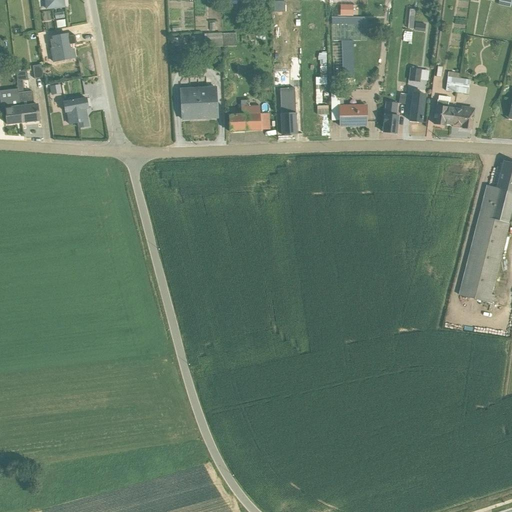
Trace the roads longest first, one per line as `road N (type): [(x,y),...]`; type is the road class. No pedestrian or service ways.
road 1 (unclassified): [(255,511),(208,441),(129,153)]
road 2 (unclassified): [(129,153),(375,145),(511,151)]
road 3 (unclassified): [(129,153),(116,128),(90,0)]
road 4 (unclassified): [(0,145),(129,153)]
